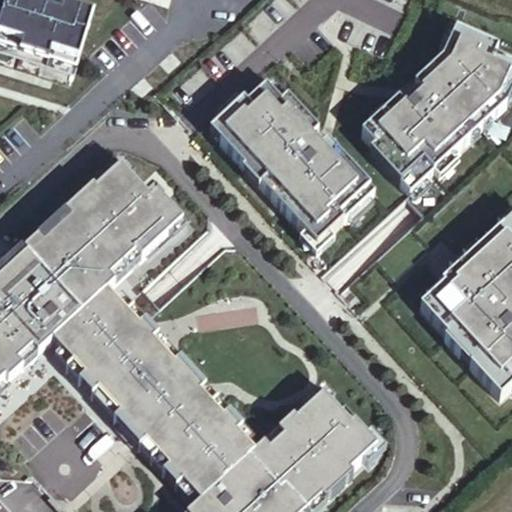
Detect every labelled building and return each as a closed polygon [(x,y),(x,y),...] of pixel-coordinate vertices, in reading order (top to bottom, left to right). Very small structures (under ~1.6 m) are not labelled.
[(0,0),(0,43),(74,67),(93,7),(68,0),(0,0)] [(406,200),(505,110),(511,94),(511,60),(454,34),(441,63),(420,82),(423,85),(398,108),(395,105),(358,139),(371,153),(367,157),(406,200)] [(0,125),(15,130),(24,100),(44,106),(48,93),(0,79),(0,125)] [(262,81),(199,138),(312,261),(375,204),(262,81)] [(122,161),(0,271),(0,375),(47,333),(196,497),(179,511),(325,511),(390,454),(323,380),(258,438),(113,279),(177,221),(122,161)] [(511,229),(417,319),(495,401),(511,385),(511,229)] [(249,275),(225,296),(300,381),(324,360),(249,275)]
